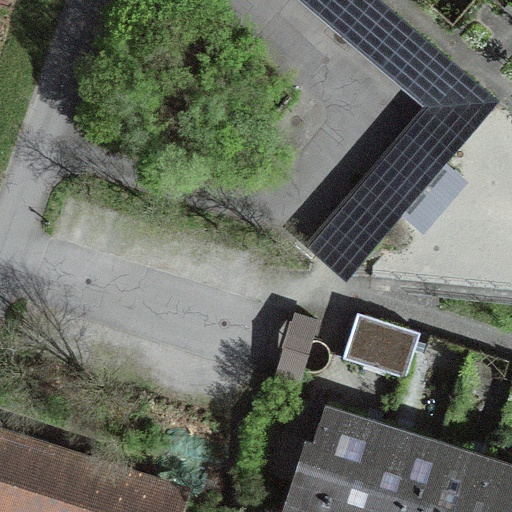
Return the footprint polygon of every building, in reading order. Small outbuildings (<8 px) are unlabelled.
[(384,0),(316,0),(435,101),(318,236),(350,263),(495,95),(384,0)] [(271,66),(216,20),(186,55),(241,101),(271,66)] [(347,347),(410,366),(424,323),(360,303),(347,347)] [(296,305),(287,352),(310,356),(320,309),(296,305)] [(341,349),(329,383),(397,406),(409,371),(341,349)] [(289,511),(359,511),(391,419),(328,398),(289,511)] [(414,511),(440,435),(391,419),(359,511),(414,511)] [(0,427),(0,511),(172,511),(181,484),(0,427)] [(414,511),(472,511),(492,452),(440,435),(414,511)] [(511,511),(511,458),(492,452),(472,511),(511,511)]
